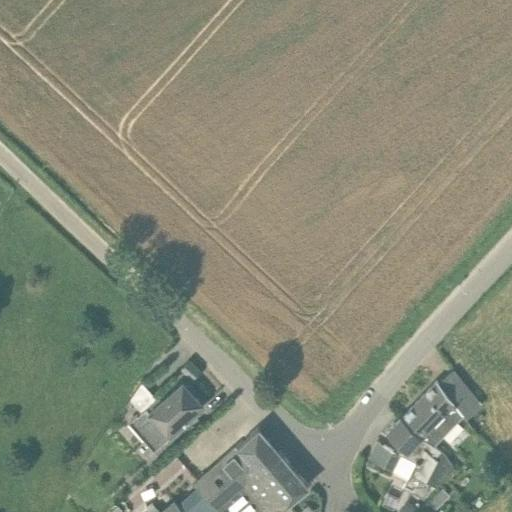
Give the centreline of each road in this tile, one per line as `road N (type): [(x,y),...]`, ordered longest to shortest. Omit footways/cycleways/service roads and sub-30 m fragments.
road 1 (unclassified): [(295,440),(0,156)]
road 2 (unclassified): [(345,440),(511,248)]
